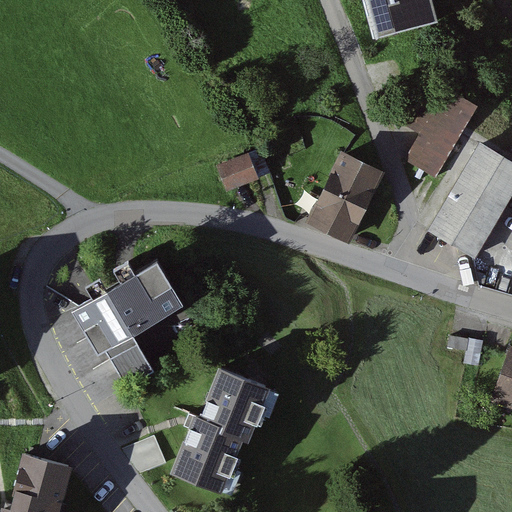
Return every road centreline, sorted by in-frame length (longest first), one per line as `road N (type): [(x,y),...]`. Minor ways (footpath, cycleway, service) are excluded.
road 1 (residential): [(386,268),(249,224),(177,212),(97,217),(47,251),(33,286),(36,331),(73,403),(152,511)]
road 2 (residential): [(386,268),(410,212),(329,0)]
road 3 (residential): [(511,307),(386,268)]
